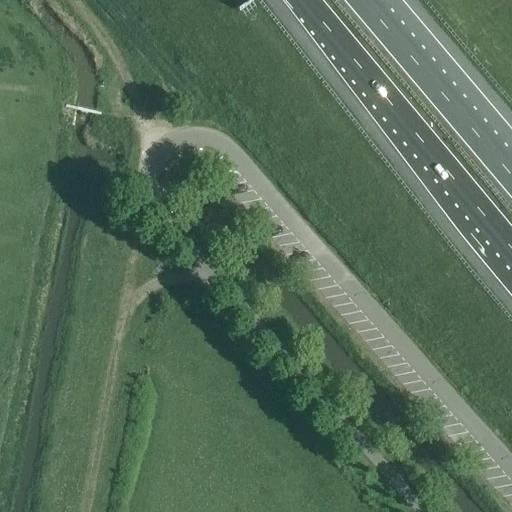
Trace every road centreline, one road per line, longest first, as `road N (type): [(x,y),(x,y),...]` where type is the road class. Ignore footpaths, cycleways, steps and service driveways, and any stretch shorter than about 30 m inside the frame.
road 1 (unclassified): [(146,174),(157,146),(220,139),(511,469)]
road 2 (unclassified): [(146,174),(161,216),(423,511)]
road 3 (motorway): [(303,0),(511,248)]
road 4 (motorway): [(511,174),(364,0)]
road 5 (track): [(84,511),(132,297)]
road 6 (track): [(157,146),(117,48),(74,0)]
